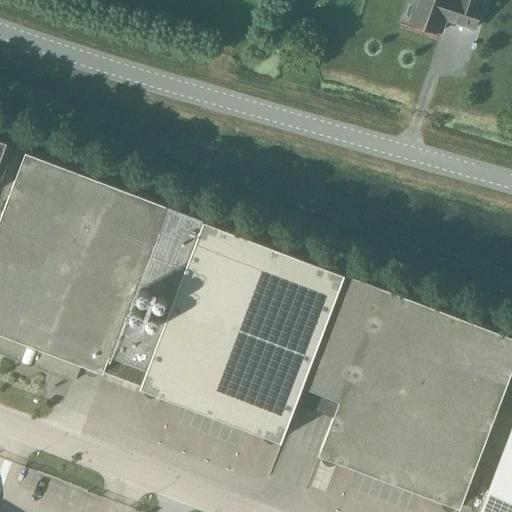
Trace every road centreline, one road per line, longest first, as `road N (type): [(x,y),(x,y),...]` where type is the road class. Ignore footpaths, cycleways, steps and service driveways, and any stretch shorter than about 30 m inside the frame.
road 1 (unclassified): [(511,182),(156,81),(0,27)]
road 2 (unclassified): [(233,511),(0,424)]
